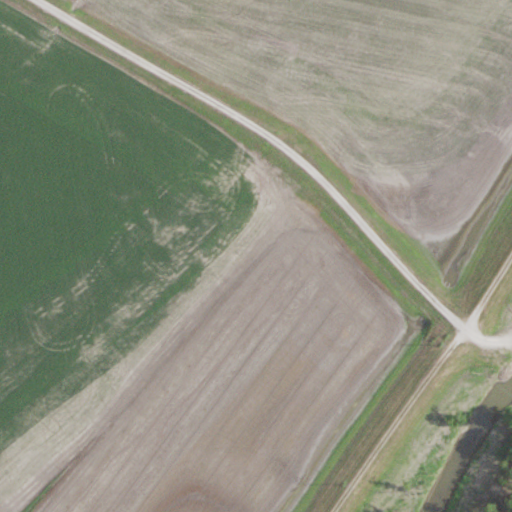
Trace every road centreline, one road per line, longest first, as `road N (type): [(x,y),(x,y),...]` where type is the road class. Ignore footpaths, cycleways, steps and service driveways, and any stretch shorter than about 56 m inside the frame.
road 1 (track): [(42,0),(273,137),(495,357)]
road 2 (track): [(511,254),(332,511)]
